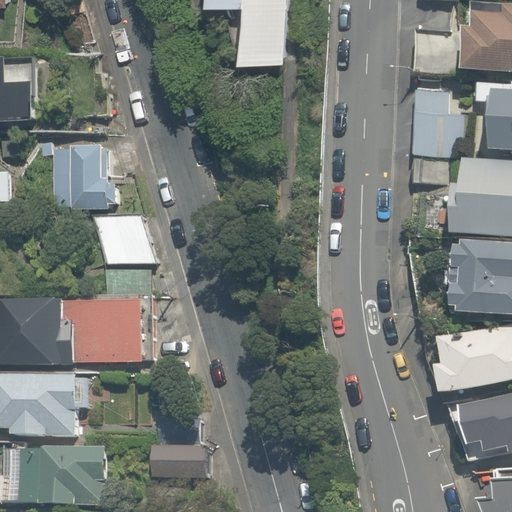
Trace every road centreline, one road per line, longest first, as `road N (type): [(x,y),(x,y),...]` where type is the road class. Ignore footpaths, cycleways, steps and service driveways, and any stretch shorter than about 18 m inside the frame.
road 1 (residential): [(282,511),(127,0)]
road 2 (tertiary): [(416,511),(381,323),(372,161),(376,0)]
